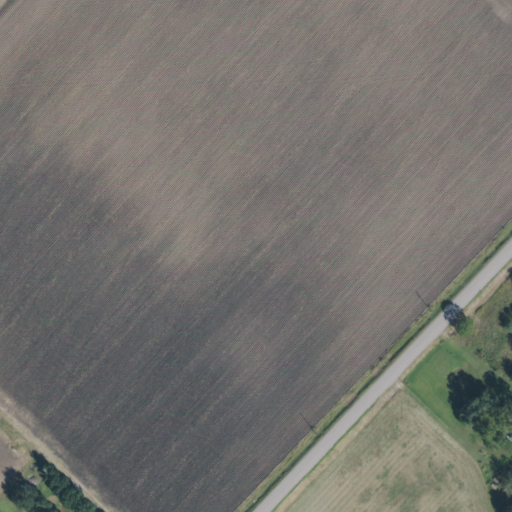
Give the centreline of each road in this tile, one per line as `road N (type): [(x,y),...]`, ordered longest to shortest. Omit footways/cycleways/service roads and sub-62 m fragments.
road 1 (residential): [(261,511),(511,247)]
road 2 (residential): [(0,410),(104,511)]
